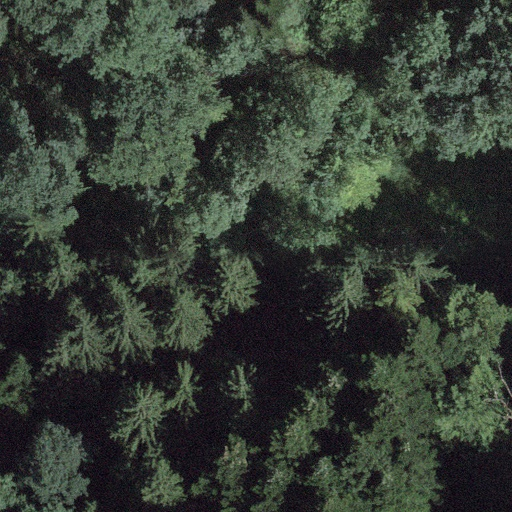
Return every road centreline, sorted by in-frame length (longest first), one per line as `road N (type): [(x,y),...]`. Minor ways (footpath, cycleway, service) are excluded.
road 1 (track): [(0,455),(90,435),(338,403),(447,377),(511,345)]
road 2 (track): [(271,511),(316,484),(415,385)]
